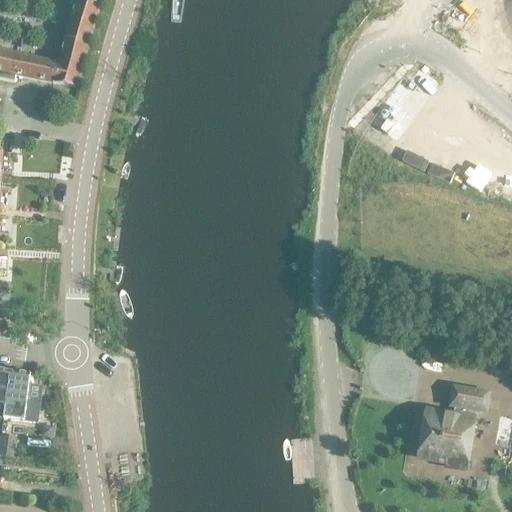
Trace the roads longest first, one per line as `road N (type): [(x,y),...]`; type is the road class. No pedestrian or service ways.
road 1 (unclassified): [(350,511),(328,293),(339,116),(352,73),(366,53),(397,42),(440,59),(511,120)]
road 2 (tertiary): [(74,354),(93,134),(132,0)]
road 3 (tertiary): [(99,511),(74,354)]
